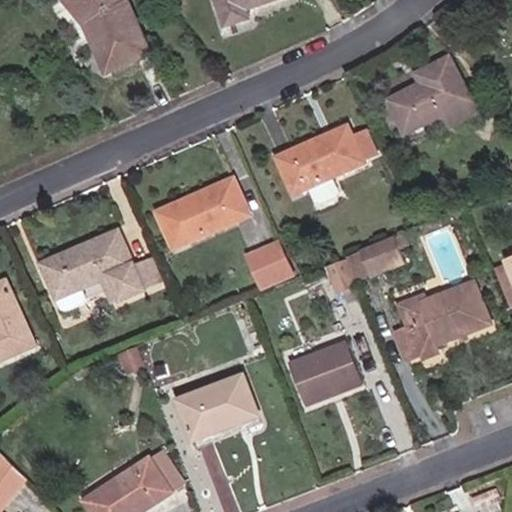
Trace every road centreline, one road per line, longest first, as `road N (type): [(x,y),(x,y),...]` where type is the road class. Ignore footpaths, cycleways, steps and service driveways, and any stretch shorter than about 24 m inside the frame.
road 1 (residential): [(0,210),(382,52),(456,0)]
road 2 (residential): [(511,455),(368,511)]
